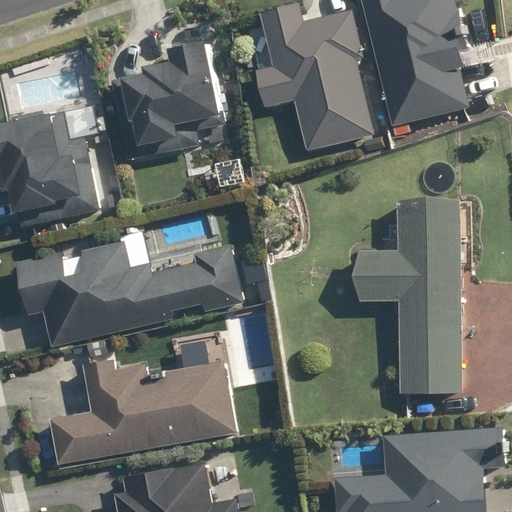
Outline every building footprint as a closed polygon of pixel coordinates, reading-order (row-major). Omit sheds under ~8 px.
[(365,0),(396,126),(474,107),(464,68),(469,67),(466,52),(473,50),(460,0),(365,0)] [(303,3),(264,12),(276,66),(259,70),(268,108),(299,101),(311,151),(379,135),(361,59),(368,57),(357,9),(307,20),(303,3)] [(126,78),(114,80),(130,160),(204,145),(201,129),(229,124),(226,110),(224,111),(210,41),(173,48),(175,60),(148,65),(149,72),(126,77),(126,78)] [(16,121),(0,123),(0,163),(3,162),(9,191),(15,189),(20,213),(22,213),(25,226),(104,210),(89,137),(73,140),(67,110),(47,114),(47,110),(15,117),(16,121)] [(464,199),(401,200),(402,250),(363,251),(364,302),(402,301),(404,394),(466,393),(464,199)] [(66,251),(20,262),(33,315),(48,312),(56,347),(178,319),(176,311),(207,303),(209,312),(248,302),(235,245),(198,254),(200,262),(157,272),(155,262),(135,266),(129,240),(85,250),(90,271),(72,275),(66,251)] [(55,418),(63,464),(242,432),(229,360),(152,374),(150,363),(120,368),(118,359),(87,364),(96,411),(55,418)] [(508,426),(387,435),(390,474),(339,478),(341,511),(491,511),(488,477),(490,477),(489,468),(503,467),(502,453),(510,452),(508,426)] [(122,511),(243,511),(241,498),(217,502),(210,462),(128,476),(131,491),(119,493),(122,511)]
